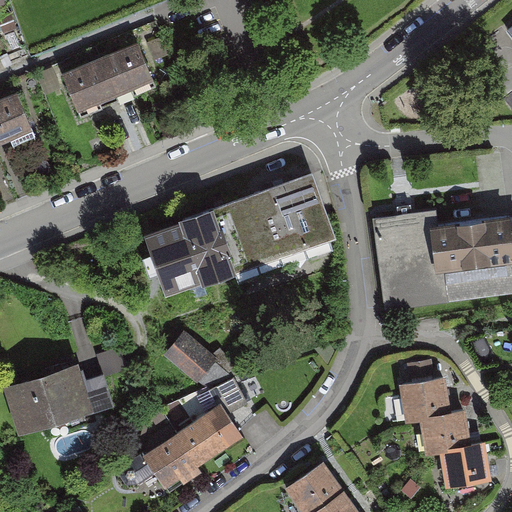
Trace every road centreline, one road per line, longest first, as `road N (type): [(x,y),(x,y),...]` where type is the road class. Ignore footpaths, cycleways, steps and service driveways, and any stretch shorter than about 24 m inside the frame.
road 1 (residential): [(342,143),(361,300),(353,365),(336,400),(300,439),(198,511)]
road 2 (tertiary): [(0,243),(278,128),(328,116)]
road 3 (track): [(511,442),(447,345),(361,334)]
road 4 (tertiary): [(328,116),(468,0)]
road 5 (residential): [(511,138),(342,143)]
